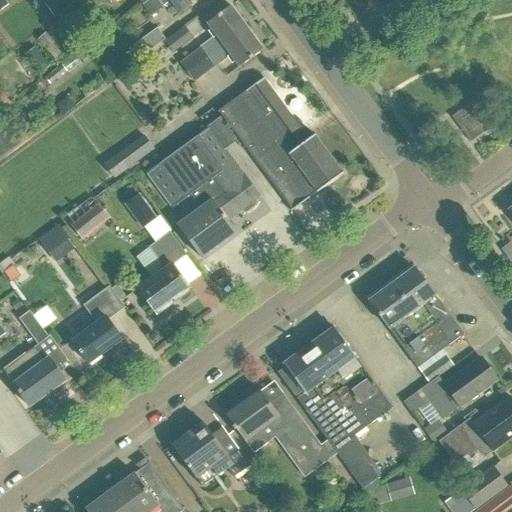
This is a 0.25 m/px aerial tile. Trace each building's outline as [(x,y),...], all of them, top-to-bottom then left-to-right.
[(77,1),(76,0),(47,0),(43,3),(54,18),(77,1)] [(198,0),(149,0),(143,5),(152,16),(163,7),(159,2),(162,0),(169,0),(180,14),(198,0)] [(247,28),(230,5),(207,23),(216,35),(180,62),(188,72),(247,28)] [(185,27),(164,42),(172,53),(193,38),(185,27)] [(263,50),(247,28),(188,72),(195,82),(231,55),(240,67),(263,50)] [(140,58),(165,40),(157,29),(132,47),(140,58)] [(45,51),(54,42),(46,33),(37,42),(45,51)] [(25,56),(41,74),(51,65),(35,46),(25,56)] [(308,198),(316,192),(317,193),(344,173),(316,135),(309,140),(264,80),(265,79),(265,78),(218,112),(219,113),(220,113),(292,210),(291,211),(292,212),(309,199),(308,198)] [(64,115),(75,107),(68,97),(57,105),(64,115)] [(475,111),(465,119),(472,129),(482,122),(475,111)] [(191,193),(201,207),(177,225),(201,258),(237,232),(229,221),(261,197),(244,173),(243,174),(226,150),(238,140),(221,117),(207,127),(208,129),(148,173),(173,207),(191,193)] [(114,179),(154,149),(144,135),(104,165),(114,179)] [(156,218),(138,195),(125,205),(142,228),(148,224),(153,231),(163,224),(158,217),(156,218)] [(83,241),(96,230),(84,215),(71,226),(83,241)] [(56,263),(75,249),(62,231),(43,245),(56,263)] [(149,247),(164,268),(138,288),(157,315),(191,290),(173,265),(187,255),(170,232),(149,247)] [(5,273),(12,282),(20,276),(13,267),(15,265),(10,258),(0,265),(0,270),(3,275),(5,273)] [(416,269),(371,302),(430,384),(438,378),(453,367),(441,349),(463,334),(416,269)] [(83,305),(96,323),(71,340),(89,364),(123,339),(108,319),(125,307),(109,286),(83,305)] [(17,300),(11,304),(16,311),(22,306),(17,300)] [(13,384),(30,407),(66,380),(60,373),(71,364),(50,335),(48,336),(29,311),(19,319),(38,344),(4,369),(14,383),(13,384)] [(327,440),(337,454),(362,489),(378,477),(372,468),(376,465),(354,436),(393,408),(336,330),(285,367),(304,393),(296,398),(327,440)] [(443,385),(438,378),(430,384),(403,403),(411,414),(428,402),(441,419),(460,406),(496,380),(481,358),(443,385)] [(283,394),(270,403),(260,390),(226,415),(245,442),(246,441),(254,452),(275,437),(304,478),(337,454),(327,440),(320,446),(283,394)] [(511,437),(511,399),(510,396),(474,423),(470,418),(451,432),(470,457),(487,444),(493,452),(511,437)] [(433,444),(448,434),(438,420),(430,426),(429,425),(423,430),(433,444)] [(205,423),(173,447),(196,480),(197,479),(202,486),(217,475),(217,476),(227,469),(234,478),(250,466),(237,449),(228,455),(205,423)] [(148,461),(134,472),(84,508),(87,511),(180,511),(184,510),(148,461)] [(475,511),(508,487),(492,466),(460,490),(475,511)] [(391,502),(408,497),(403,480),(386,485),(386,486),(390,501),(391,502)] [(378,504),(390,501),(386,486),(374,490),(374,491),(370,492),(372,500),(376,498),(378,504)] [(511,488),(503,495),(510,504),(511,502),(511,488)] [(451,511),(468,511),(473,508),(459,490),(444,501),(451,511)]
